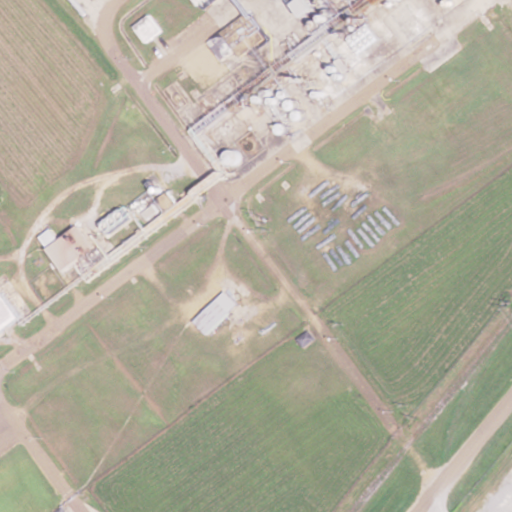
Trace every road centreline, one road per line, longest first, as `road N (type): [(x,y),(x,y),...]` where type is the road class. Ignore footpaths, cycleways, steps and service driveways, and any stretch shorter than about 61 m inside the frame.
road 1 (residential): [(81,511),(0,402),(225,204),(465,16)]
road 2 (residential): [(435,490),(108,46),(104,17),(113,0)]
road 3 (residential): [(418,511),(511,399)]
